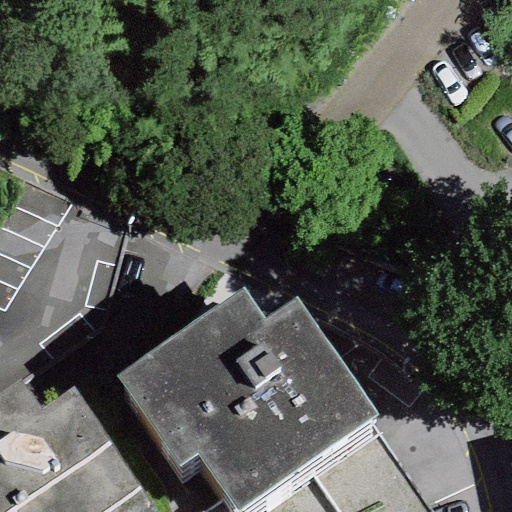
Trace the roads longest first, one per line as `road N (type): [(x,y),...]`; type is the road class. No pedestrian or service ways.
road 1 (residential): [(0,125),(254,244),(424,351)]
road 2 (residential): [(424,351),(482,414),(511,470)]
